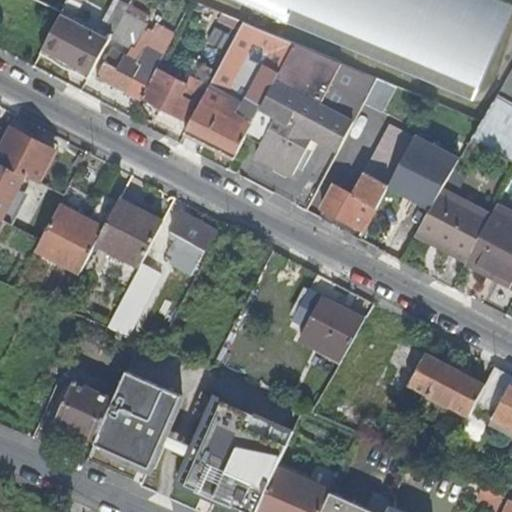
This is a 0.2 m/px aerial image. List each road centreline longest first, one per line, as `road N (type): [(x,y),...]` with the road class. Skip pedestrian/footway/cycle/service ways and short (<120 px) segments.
road 1 (residential): [(0,80),(511,350)]
road 2 (residential): [(0,449),(139,511)]
